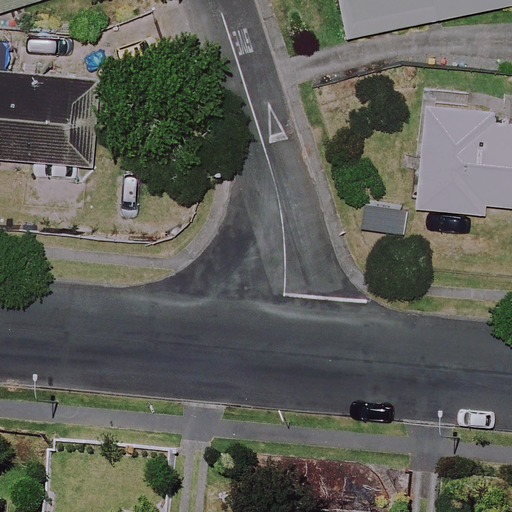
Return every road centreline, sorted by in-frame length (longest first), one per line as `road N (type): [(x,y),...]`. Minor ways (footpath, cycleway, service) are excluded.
road 1 (residential): [(281,357),(287,295),(278,195),(216,0)]
road 2 (residential): [(281,357),(0,330)]
road 3 (residential): [(511,376),(281,357)]
